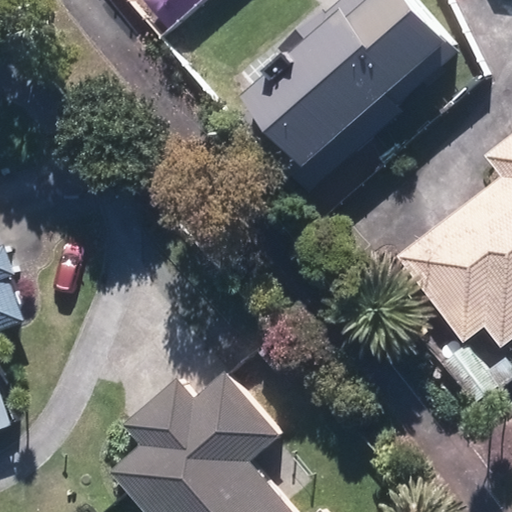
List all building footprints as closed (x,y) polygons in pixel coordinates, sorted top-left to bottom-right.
[(412,0),(364,0),(258,100),(268,110),(254,122),(315,187),(397,110),(391,104),(454,44),(412,0)] [(499,367),(511,355),(511,155),(400,247),(499,367)] [(0,342),(48,328),(2,167),(0,167),(0,342)] [(348,511),(207,362),(117,447),(179,511),(348,511)] [(511,403),(492,423),(511,444),(511,403)] [(84,511),(74,500),(58,511),(84,511)]
